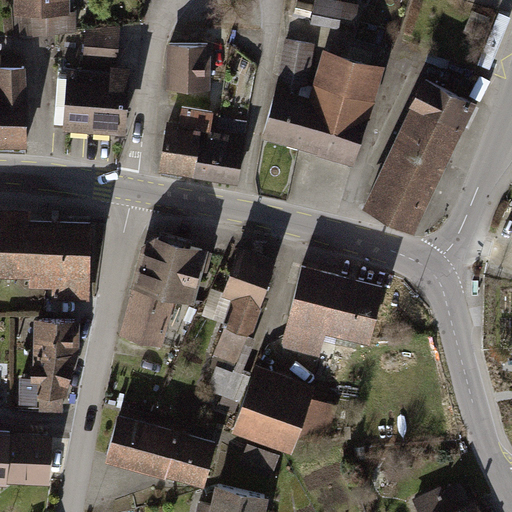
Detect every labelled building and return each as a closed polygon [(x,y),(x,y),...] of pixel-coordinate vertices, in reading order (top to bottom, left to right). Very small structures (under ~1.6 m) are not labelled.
[(62,0),(7,0),(8,12),(63,10),(62,0)] [(342,26),(346,0),(318,0),(315,21),(342,26)] [(114,19),(80,18),(79,61),(113,62),(114,19)] [(282,38),(271,82),(259,138),(349,165),(378,65),(317,47),(305,87),(301,85),(310,43),(282,38)] [(211,40),(170,40),(169,86),(211,86),(211,40)] [(0,144),(20,144),(19,65),(0,64),(0,144)] [(121,68),(59,64),(55,126),(117,129),(121,68)] [(475,104),(421,79),(361,205),(414,230),(461,132),(475,104)] [(172,125),(153,124),(143,170),(231,182),(244,119),(176,103),(172,125)] [(20,208),(0,207),(0,275),(22,276),(22,286),(57,287),(57,299),(86,300),(87,220),(20,219),(20,208)] [(211,248),(149,231),(121,332),(166,344),(179,296),(197,301),(211,248)] [(267,258),(230,246),(214,293),(229,300),(221,325),(244,335),(267,258)] [(377,282),(295,265),(277,349),(321,358),(326,337),(364,344),(377,282)] [(75,320),(26,316),(18,410),(59,414),(63,368),(71,368),(75,320)] [(310,387),(249,365),(226,431),(284,452),(289,438),(323,449),(338,407),(306,396),(310,387)] [(210,441),(111,416),(99,461),(198,487),(210,441)] [(0,481),(42,485),(45,436),(4,433),(5,426),(0,425),(0,481)] [(266,511),(272,486),(210,473),(207,491),(200,490),(195,511),(266,511)] [(477,511),(473,501),(467,504),(459,488),(443,495),(439,487),(406,501),(411,511),(477,511)]
